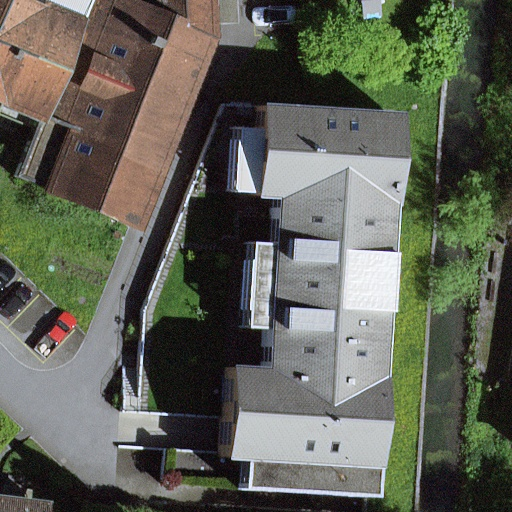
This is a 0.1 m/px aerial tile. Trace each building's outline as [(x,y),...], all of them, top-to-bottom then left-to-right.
[(0,0),(0,102),(1,103),(38,118),(33,129),(14,177),(130,226),(203,37),(201,0),(146,0),(147,14),(113,0),(0,0)] [(0,115),(33,129),(38,118),(1,103),(0,105),(0,115)] [(233,491),(366,499),(391,116),(252,107),(250,130),(246,195),(268,196),(265,245),(259,330),(257,371),(220,368),(216,433),(214,458),(235,460),(233,491)] [(227,128),(223,193),(246,195),(250,130),(227,128)] [(235,329),(259,330),(265,245),(241,243),(235,329)] [(0,511),(40,511),(42,498),(19,495),(20,487),(1,485),(0,495),(0,511)]
